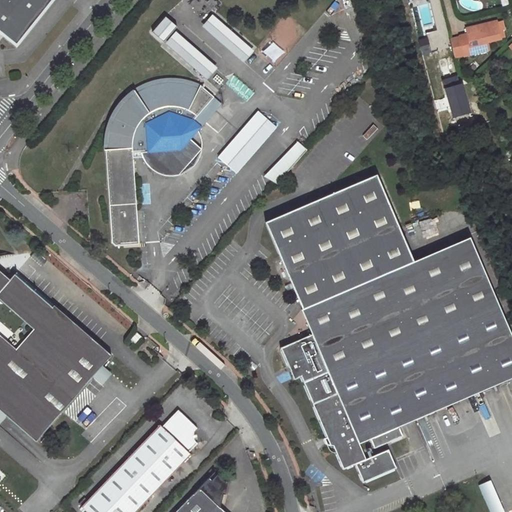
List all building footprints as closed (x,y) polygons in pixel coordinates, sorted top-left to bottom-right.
[(0,0),(0,31),(16,44),(52,0),(0,0)] [(201,25),(243,61),(253,49),(212,13),(201,25)] [(165,15),(150,30),(161,41),(176,26),(165,15)] [(468,36),(460,38),(461,39),(466,58),(466,59),(474,57),(473,53),(491,48),(490,43),(503,40),(499,21),(467,30),(468,36)] [(204,81),(217,66),(174,30),(161,45),(204,81)] [(461,39),(453,41),(457,60),(466,58),(461,39)] [(491,48),(473,53),(474,57),(492,52),(491,48)] [(105,144),(109,204),(111,245),(140,243),(134,153),(143,152),(159,171),(180,173),(202,148),(192,139),(203,126),(195,119),(215,96),(202,85),(202,84),(190,79),(176,77),(162,77),(151,80),(141,84),(130,91),(121,100),(113,110),(107,123),(105,132),(105,144)] [(462,85),(446,89),(454,116),(469,112),(462,85)] [(501,126),(494,129),(500,144),(506,142),(509,141),(507,135),(504,136),(501,126)] [(297,141),(264,174),(274,183),(307,151),(297,141)] [(506,142),(500,144),(504,152),(509,150),(506,142)] [(362,481),(396,467),(395,465),(388,449),(365,458),(359,442),(370,437),(374,447),(403,435),(399,425),(511,376),(511,334),(470,236),(414,260),(377,173),(265,221),(302,308),(301,308),(312,333),(280,346),(293,378),(301,375),(327,436),(325,437),(328,444),(330,444),(332,445),(342,468),(354,463),(362,481)] [(0,407),(38,442),(114,358),(57,308),(56,309),(19,277),(22,274),(17,270),(11,271),(3,273),(0,262),(0,407)] [(141,338),(136,332),(130,339),(136,344),(141,338)] [(159,429),(83,507),(88,511),(135,511),(191,457),(190,456),(198,446),(197,446),(196,444),(195,437),(195,435),(197,432),(180,415),(164,430),(162,429),(159,429)] [(423,443),(414,422),(407,425),(416,446),(423,443)] [(216,474),(177,511),(224,511),(221,508),(225,495),(227,495),(229,486),(216,474)] [(480,485),(491,511),(504,511),(490,481),(480,485)]
